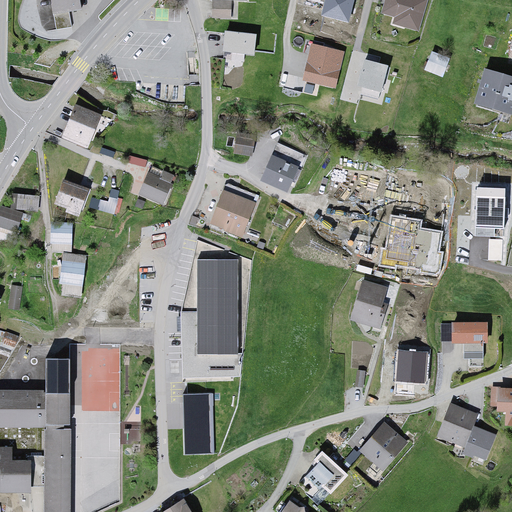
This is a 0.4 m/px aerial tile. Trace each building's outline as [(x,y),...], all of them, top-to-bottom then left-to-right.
[(51,0),(56,29),(71,26),(68,10),(79,8),(77,0),(51,0)] [(248,0),(214,0),(214,14),(234,15),(235,5),(248,5),(248,0)] [(352,0),(326,0),(323,14),(347,20),(352,0)] [(431,0),(387,0),(384,11),(395,14),(392,23),(423,31),(431,0)] [(347,50),(310,43),(302,83),(339,90),(347,50)] [(445,78),(452,60),(434,53),(427,71),(445,78)] [(387,67),(364,61),(358,85),(380,91),(387,67)] [(511,74),(487,67),(476,104),(511,115),(511,74)] [(105,114),(76,103),(63,135),(92,146),(105,114)] [(253,156),(256,139),(237,136),(234,153),(253,156)] [(307,157),(279,143),(262,179),(290,192),(307,157)] [(146,167),(149,156),(124,148),(121,159),(146,167)] [(165,204),(179,173),(153,161),(139,193),(165,204)] [(78,213),(86,188),(66,181),(57,206),(78,213)] [(258,197),(224,185),(210,224),(243,237),(258,197)] [(117,214),(122,191),(113,189),(110,201),(94,197),(91,208),(117,214)] [(35,194),(11,192),(4,206),(33,209),(35,194)] [(505,196),(475,195),(474,229),(504,230),(505,196)] [(24,220),(0,212),(0,241),(17,246),(24,220)] [(392,217),(385,258),(435,266),(441,231),(417,227),(418,221),(392,217)] [(86,245),(40,223),(30,246),(75,267),(86,245)] [(502,240),(489,239),(488,259),(501,260),(502,240)] [(241,382),(252,261),(197,242),(180,311),(183,384),(241,382)] [(28,268),(0,254),(0,280),(18,289),(28,268)] [(55,327),(66,285),(42,279),(31,320),(55,327)] [(385,288),(363,282),(358,303),(361,303),(356,321),(381,327),(385,309),(380,308),(381,305),(385,288)] [(28,322),(11,315),(0,342),(0,343),(17,350),(28,322)] [(486,324),(454,324),(454,342),(486,342),(486,324)] [(119,345),(73,344),(76,360),(78,511),(98,511),(119,502),(119,345)] [(424,383),(426,353),(398,351),(396,381),(424,383)] [(0,484),(3,484),(3,490),(29,490),(29,474),(44,474),(44,511),(68,511),(69,360),(46,360),(46,392),(0,392),(0,484)] [(511,390),(491,389),(491,406),(499,406),(499,411),(507,411),(507,423),(511,423),(511,390)] [(214,453),(213,394),(183,394),(185,454),(214,453)] [(475,415),(451,406),(440,436),(466,445),(463,452),(485,460),(494,434),(471,425),(475,415)] [(405,442),(383,423),(360,449),(382,469),(405,442)] [(141,441),(140,429),(124,430),(125,442),(141,441)] [(348,472),(325,450),(301,475),(318,491),(313,497),(319,503),(348,472)] [(196,511),(185,492),(151,510),(151,511),(196,511)] [(311,511),(291,498),(280,511),(311,511)]
